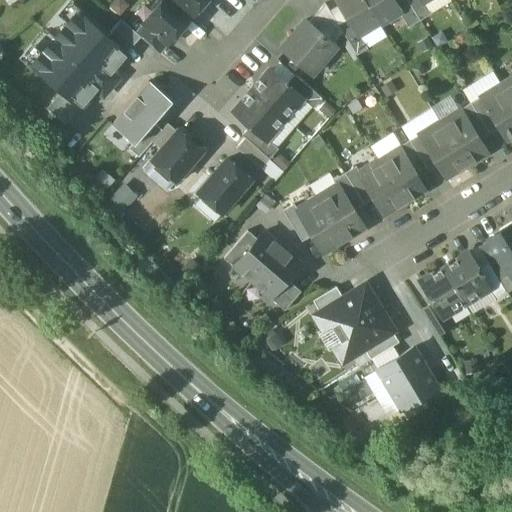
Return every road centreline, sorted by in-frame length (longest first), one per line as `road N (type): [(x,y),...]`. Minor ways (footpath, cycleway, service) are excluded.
road 1 (secondary): [(185,380),(0,195)]
road 2 (secondary): [(369,511),(185,380)]
road 3 (secondary): [(185,380),(231,433),(325,511)]
road 4 (track): [(124,407),(0,285)]
road 5 (residential): [(511,179),(380,258)]
